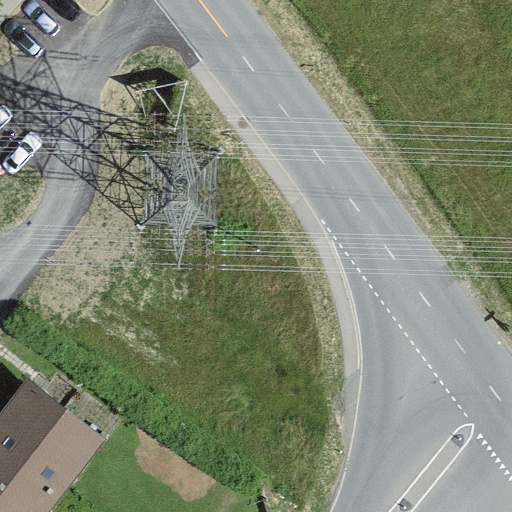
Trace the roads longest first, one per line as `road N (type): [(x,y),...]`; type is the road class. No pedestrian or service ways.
road 1 (secondary): [(511,410),(204,0)]
road 2 (residential): [(0,247),(70,155),(74,65),(154,0)]
road 3 (tertiary): [(511,423),(406,511)]
